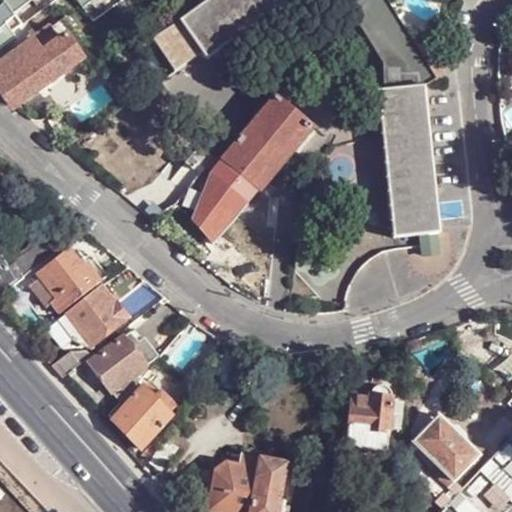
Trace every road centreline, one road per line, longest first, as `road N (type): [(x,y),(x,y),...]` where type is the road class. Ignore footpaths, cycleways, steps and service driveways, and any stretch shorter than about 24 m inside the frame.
road 1 (residential): [(488,280),(364,330),(305,338),(239,326),(207,308),(0,123)]
road 2 (residential): [(500,235),(471,67),(478,36),(501,0)]
road 3 (primary): [(132,511),(0,367)]
